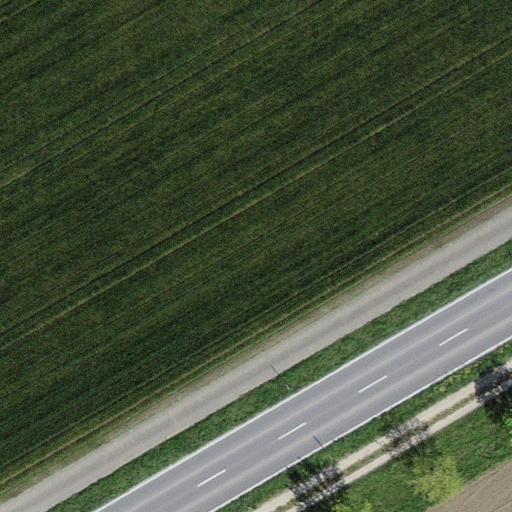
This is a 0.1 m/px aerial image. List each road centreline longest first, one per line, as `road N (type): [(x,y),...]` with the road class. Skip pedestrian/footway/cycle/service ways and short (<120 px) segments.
road 1 (track): [(18,511),(511,222)]
road 2 (secondary): [(158,511),(511,304)]
road 3 (track): [(511,375),(275,511)]
